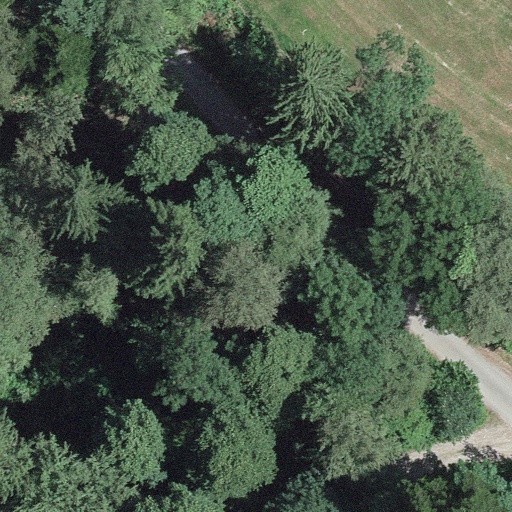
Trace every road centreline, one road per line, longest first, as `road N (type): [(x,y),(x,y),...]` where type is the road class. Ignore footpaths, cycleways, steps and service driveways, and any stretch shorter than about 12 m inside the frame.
road 1 (unclassified): [(511,409),(411,318),(152,44),(121,0)]
road 2 (track): [(152,44),(161,138),(217,346),(248,511)]
road 3 (track): [(511,426),(296,511)]
